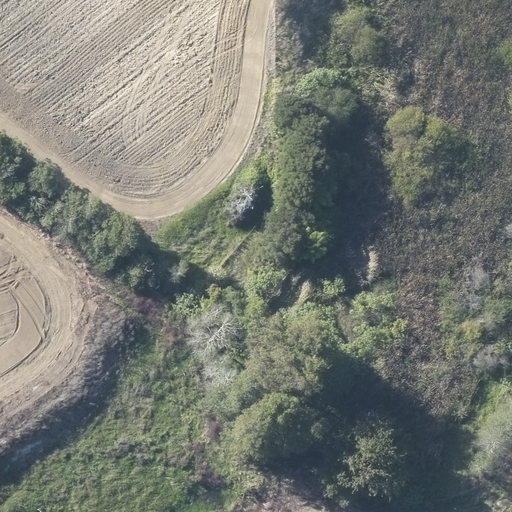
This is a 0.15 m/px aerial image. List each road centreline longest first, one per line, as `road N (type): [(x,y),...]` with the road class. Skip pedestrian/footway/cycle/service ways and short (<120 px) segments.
road 1 (track): [(0,117),(95,177),(136,189),(177,170),(219,122),(229,38),(244,0)]
road 2 (track): [(0,413),(84,359),(111,324),(67,266),(0,224)]
